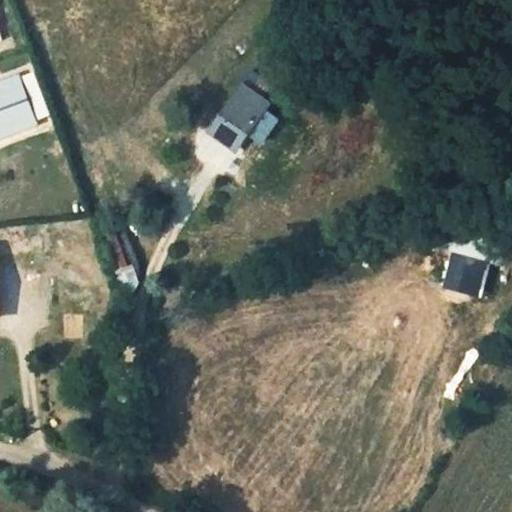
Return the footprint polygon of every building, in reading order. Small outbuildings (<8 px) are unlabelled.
[(252,71),(238,90),(255,102),(269,83),(252,71)] [(0,139),(37,126),(19,76),(0,82),(0,139)] [(263,108),(255,102),(238,90),(215,122),(223,127),(228,121),(245,133),(263,108)] [(233,150),(245,133),(228,121),(223,127),(215,122),(208,132),(226,145),(233,150)] [(456,234),(452,251),(481,258),(483,248),(469,245),(470,237),(456,234)]
